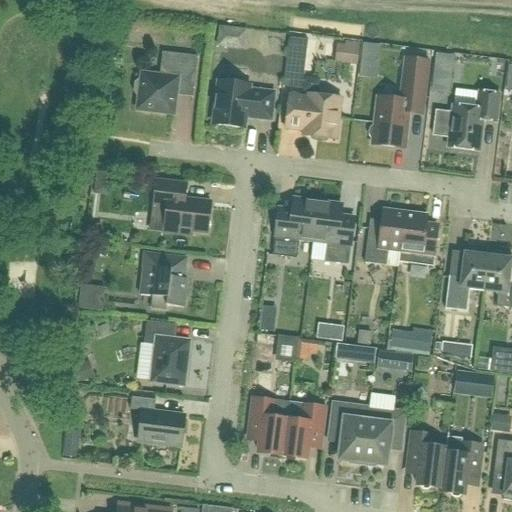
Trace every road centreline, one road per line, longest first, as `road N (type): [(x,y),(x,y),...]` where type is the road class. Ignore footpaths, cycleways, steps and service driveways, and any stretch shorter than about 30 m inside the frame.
road 1 (residential): [(253,161),(211,482),(317,497),(328,511)]
road 2 (residential): [(511,213),(470,207),(459,185),(253,161)]
road 3 (residential): [(0,378),(29,443),(25,511)]
